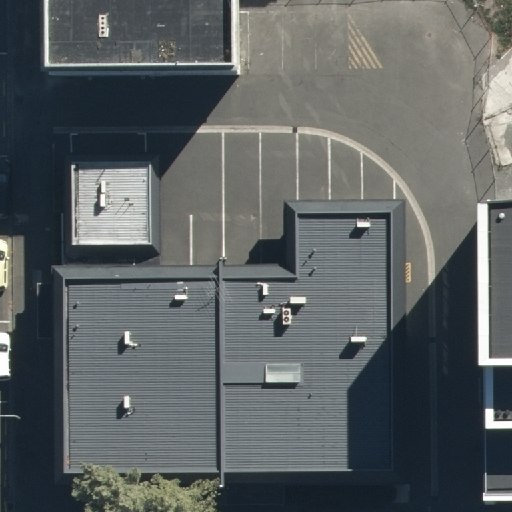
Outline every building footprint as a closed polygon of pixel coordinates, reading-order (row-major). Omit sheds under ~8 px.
[(244,77),(244,0),(51,0),(52,77),(244,77)] [(156,163),(74,164),(74,247),(156,247),(156,163)] [(511,210),(483,211),(486,508),(511,507),(511,210)] [(395,218),(299,218),(300,283),(222,281),(226,474),(393,477),(395,218)] [(222,281),(70,282),(73,474),(226,474),(222,281)]
